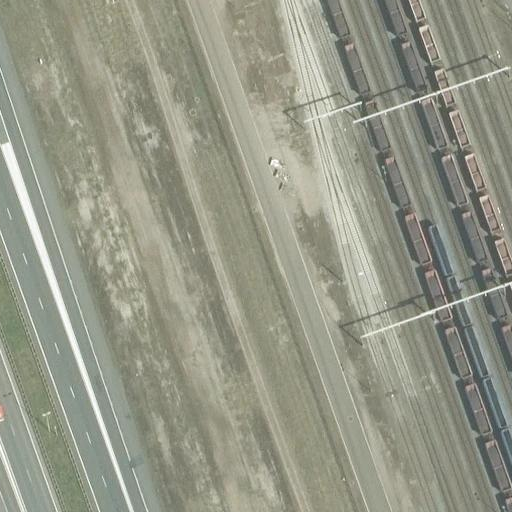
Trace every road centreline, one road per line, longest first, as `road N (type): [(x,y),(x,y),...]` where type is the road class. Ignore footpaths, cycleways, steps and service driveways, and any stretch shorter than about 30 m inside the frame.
road 1 (trunk): [(139,511),(0,97)]
road 2 (trunk): [(113,511),(0,191)]
